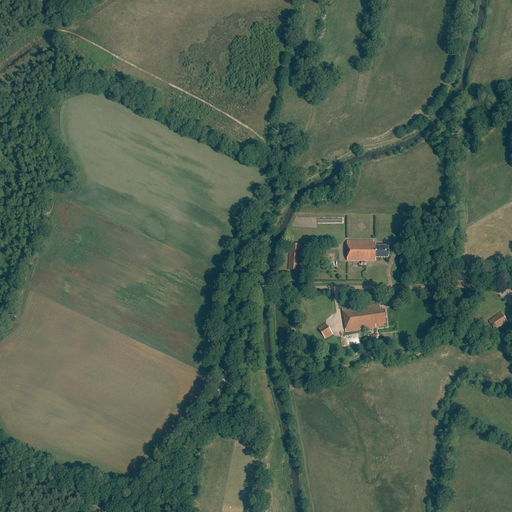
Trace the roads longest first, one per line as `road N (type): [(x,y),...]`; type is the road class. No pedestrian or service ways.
road 1 (track): [(123,511),(213,402),(248,287)]
road 2 (unclassified): [(255,287),(457,288),(511,267)]
